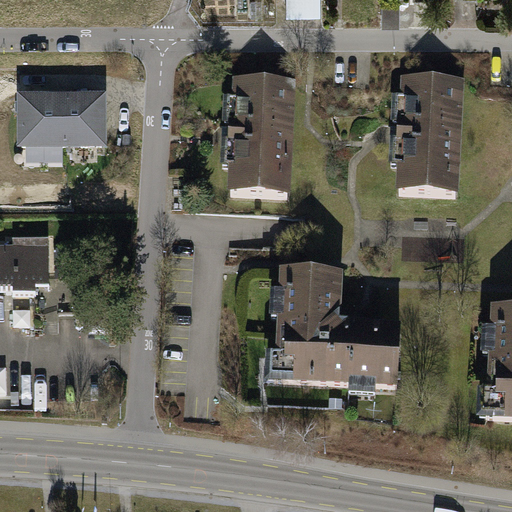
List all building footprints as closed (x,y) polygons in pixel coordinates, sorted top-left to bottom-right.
[(454,87),(391,82),(382,194),(446,199),(454,87)] [(289,88),(223,83),(214,196),(281,201),(289,88)] [(123,96),(36,101),(39,154),(126,149),(123,96)] [(62,250),(0,251),(0,294),(62,294),(62,250)] [(329,279),(257,274),(249,388),(376,398),(381,332),(325,328),(329,279)] [(511,311),(474,310),(469,426),(511,428),(511,311)] [(9,369),(0,369),(0,394),(11,394),(9,369)]
